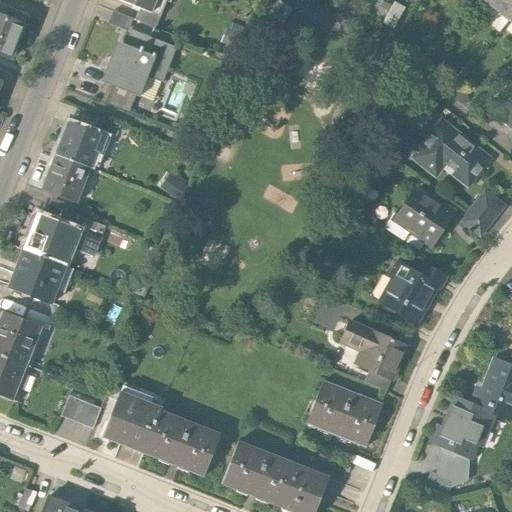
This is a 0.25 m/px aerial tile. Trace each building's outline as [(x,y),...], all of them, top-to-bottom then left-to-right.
[(162,0),(116,0),(116,1),(161,18),(167,2),(162,0)] [(332,0),(328,8),(353,21),(364,0),(332,0)] [(498,32),(506,22),(511,13),(511,0),(485,0),(483,3),(475,14),(498,32)] [(394,5),(383,26),(393,31),(404,10),(394,5)] [(6,9),(2,20),(23,28),(27,17),(6,9)] [(2,20),(0,19),(0,60),(9,64),(23,28),(2,20)] [(225,30),(219,44),(235,50),(241,36),(225,30)] [(175,49),(129,31),(122,48),(115,45),(98,89),(106,92),(133,102),(136,104),(145,80),(161,86),(175,49)] [(386,44),(381,51),(389,55),(393,48),(386,44)] [(133,102),(106,92),(102,103),(128,113),(133,102)] [(511,96),(509,95),(494,115),(511,128),(511,96)] [(403,130),(393,143),(434,175),(441,166),(467,186),(491,154),(439,115),(418,142),(403,130)] [(97,116),(93,125),(115,134),(119,124),(97,116)] [(105,134),(67,119),(54,153),(87,167),(94,147),(100,149),(105,134)] [(74,201),(87,167),(54,153),(40,188),(74,201)] [(413,183),(390,218),(431,245),(454,210),(413,183)] [(483,187),(458,220),(479,236),(504,202),(483,187)] [(33,210),(19,246),(62,264),(70,245),(93,254),(100,237),(77,228),(33,210)] [(81,218),(77,228),(100,237),(104,227),(81,218)] [(62,264),(19,246),(4,284),(33,296),(48,302),(54,287),(61,290),(70,267),(62,264)] [(390,276),(377,300),(417,322),(438,283),(415,271),(394,259),(386,274),(390,276)] [(420,261),(415,271),(438,283),(440,285),(446,275),(420,261)] [(33,296),(29,308),(52,317),(56,305),(48,302),(33,296)] [(29,308),(24,321),(39,327),(47,330),(52,317),(29,308)] [(24,321),(0,311),(0,352),(24,363),(39,327),(24,321)] [(368,368),(392,379),(408,342),(348,316),(337,340),(358,349),(352,361),(368,368)] [(0,396),(10,400),(24,363),(0,352),(0,396)] [(511,364),(506,362),(490,355),(478,383),(473,381),(466,399),(497,411),(509,417),(511,410),(511,364)] [(113,363),(98,357),(92,371),(108,377),(113,363)] [(392,379),(368,368),(363,379),(388,389),(392,379)] [(320,379),(305,420),(365,443),(381,402),(320,379)] [(160,407),(117,390),(99,436),(142,453),(159,410),(160,407)] [(67,393),(59,415),(91,427),(99,406),(67,393)] [(497,411),(466,399),(451,393),(439,422),(434,420),(426,440),(439,445),(468,457),(471,458),(477,444),(482,446),(497,411)] [(218,433),(159,410),(142,453),(201,476),(218,433)] [(219,483),(275,505),(292,463),(236,441),(219,483)] [(468,457),(439,445),(430,472),(452,481),(450,486),(466,478),(468,457)] [(292,463),(275,505),(293,511),(312,511),(327,477),(292,463)] [(452,481),(430,472),(425,484),(447,493),(450,486),(452,481)] [(36,491),(25,486),(17,505),(28,510),(36,491)] [(45,493),(37,511),(77,511),(79,507),(45,493)]
